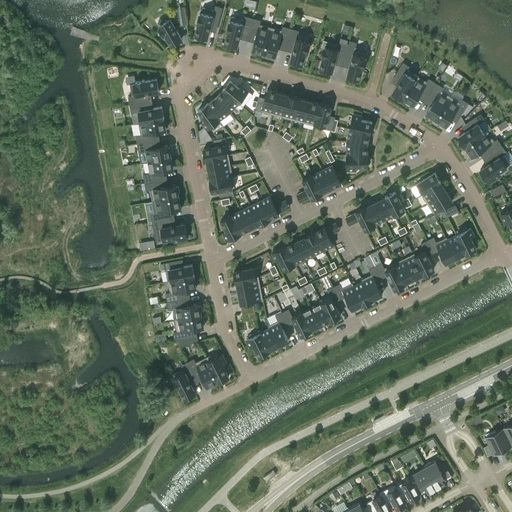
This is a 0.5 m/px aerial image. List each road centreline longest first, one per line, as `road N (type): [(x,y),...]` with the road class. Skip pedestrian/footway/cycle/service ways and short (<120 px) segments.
road 1 (residential): [(250,378),(503,254)]
road 2 (residential): [(211,261),(441,149)]
road 3 (residential): [(220,60),(368,100),(441,149)]
road 4 (tertiary): [(435,406),(310,472),(264,511)]
road 5 (residential): [(211,261),(182,93)]
road 6 (residential): [(250,378),(223,326),(211,261)]
road 7 (residential): [(441,149),(503,254)]
